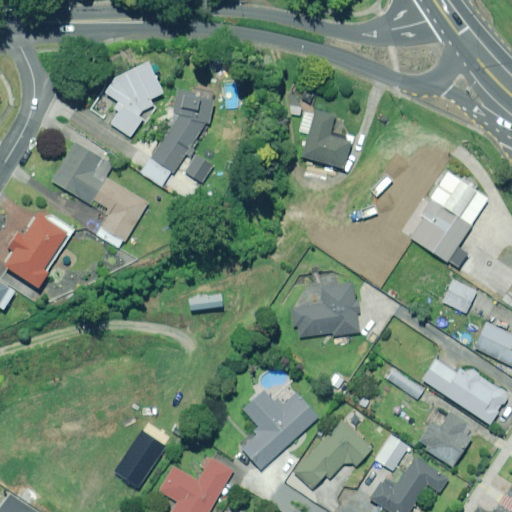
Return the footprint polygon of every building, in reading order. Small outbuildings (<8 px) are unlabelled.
[(164,89),(148,62),(115,78),(106,93),(119,101),(115,108),(120,111),(112,124),(132,137),(164,89)] [(185,161),(216,105),(226,87),(198,72),(188,90),(168,90),(169,101),(182,101),(167,127),(169,128),(158,148),(156,147),(141,174),(165,187),(181,159),(185,161)] [(344,168),(351,139),(330,134),(335,116),(316,111),(315,115),(306,112),(301,132),(309,134),(302,157),(344,168)] [(102,159),(75,142),(52,180),(109,215),(97,234),(120,248),(148,201),(108,177),(105,184),(92,176),(102,159)] [(212,164),(195,153),(184,171),(201,182),(212,164)] [(448,171),(420,215),(424,217),(411,237),(448,261),(489,198),(448,171)] [(355,223),(332,208),(314,236),(337,250),(355,223)] [(68,232),(40,214),(26,235),(18,230),(8,247),(14,251),(5,265),(38,287),(47,273),(43,270),(68,232)] [(511,283),(511,268),(476,245),(469,254),(460,248),(451,262),(503,297),(511,283)] [(478,291),(454,279),(443,301),(467,313),(478,291)] [(0,302),(9,288),(0,281),(0,302)] [(360,332),(354,284),(321,287),(323,305),(292,308),(294,327),(299,326),(300,337),(334,333),(334,335),(360,332)] [(511,335),(486,323),(475,347),(511,365),(511,335)] [(455,371),(437,358),(423,379),(441,392),(455,371)] [(425,389),(392,367),(385,377),(418,399),(425,389)] [(467,373),(460,368),(444,394),(489,423),(507,395),(469,370),(467,373)] [(346,378),(337,373),(331,383),(340,389),(346,378)] [(281,408),(265,390),(244,409),(263,430),(242,448),(261,469),(318,417),(297,394),(281,408)] [(475,429),(449,413),(441,426),(432,421),(417,444),(452,466),(475,429)] [(374,449),(344,421),(295,472),(313,489),(329,472),(333,476),(350,458),(358,465),(374,449)] [(410,447),(393,436),(377,459),(393,471),(410,447)] [(20,437),(8,439),(10,452),(22,450),(20,437)] [(449,478),(416,456),(402,477),(398,474),(389,487),(380,481),(368,499),(387,511),(409,511),(428,484),(440,492),(449,478)] [(210,511),(234,471),(212,458),(199,481),(174,466),(160,491),(179,502),(172,511),(210,511)]
